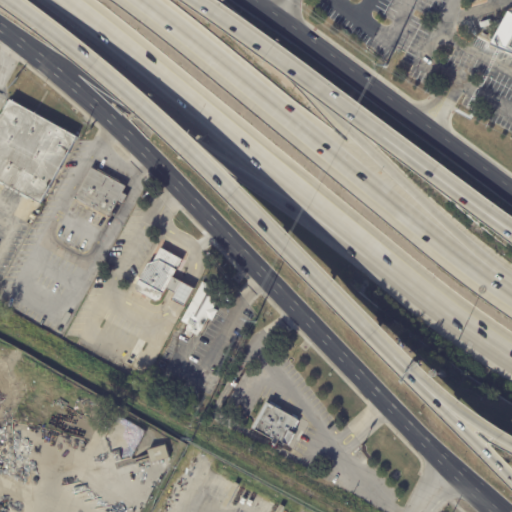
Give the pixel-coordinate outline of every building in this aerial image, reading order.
[(494,44),(511,11),(511,51),(510,51),(494,44)] [(34,114),(77,138),(40,204),(0,181),(0,118),(10,101),(34,114)] [(109,217),(75,199),(92,167),(98,171),(99,169),(121,181),(120,183),(127,187),(123,193),(128,196),(123,205),(119,202),(110,218),(109,217)] [(183,260),(173,278),(178,280),(182,282),(176,293),(172,291),(167,288),(160,300),(156,301),(138,291),(136,287),(149,264),(153,263),(161,248),(183,260)] [(222,293),(213,309),(217,312),(212,321),(207,318),(200,332),(194,329),(192,333),(186,330),(188,325),(181,321),(202,282),(222,293)] [(180,341),(183,337),(190,340),(187,345),(180,341)] [(301,419),(284,450),(276,446),(275,447),(266,443),(267,441),(250,431),(267,400),(301,419)] [(165,447),(168,458),(150,463),(147,451),(164,446),(165,447)]
